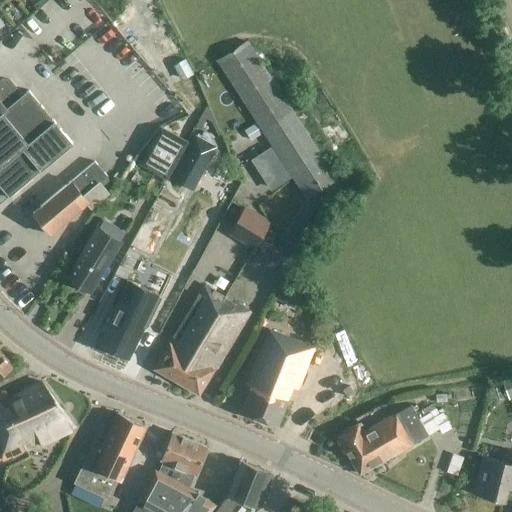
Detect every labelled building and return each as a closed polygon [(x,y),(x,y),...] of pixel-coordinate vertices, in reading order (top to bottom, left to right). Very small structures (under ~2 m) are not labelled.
[(120,38),(139,23),(127,8),(112,20),(104,9),(100,12),(120,38)] [(52,10),(32,22),(42,38),(62,26),(52,10)] [(184,28),(173,33),(189,68),(201,63),(184,28)] [(217,61),(306,199),(336,179),(247,41),(217,61)] [(134,106),(151,93),(125,59),(108,71),(134,106)] [(0,185),(9,196),(72,143),(27,90),(16,100),(2,83),(0,84),(0,185)] [(346,121),(355,116),(343,89),(334,93),(346,121)] [(186,143),(159,128),(139,164),(166,179),(186,143)] [(208,162),(216,148),(195,136),(171,178),(192,190),(202,172),(208,162)] [(117,150),(101,162),(111,176),(127,164),(117,150)] [(69,182),(32,213),(50,234),(87,203),(90,207),(107,193),(98,183),(106,176),(94,162),(70,182),(69,182)] [(152,188),(135,219),(150,227),(167,196),(152,188)] [(246,206),(228,234),(254,250),(272,222),(246,206)] [(97,228),(68,275),(91,289),(120,243),(97,228)] [(257,273),(273,274),(273,259),(257,258),(257,273)] [(166,294),(128,277),(95,348),(134,364),(166,294)] [(287,282),(277,298),(293,309),(303,292),(287,282)] [(154,367),(174,380),(195,346),(224,297),(204,284),(154,367)] [(174,380),(199,395),(249,312),(224,297),(195,346),(174,380)] [(242,412),(257,418),(268,391),(269,391),(290,337),(269,329),(247,383),(253,385),(242,412)] [(278,426),(293,389),(293,388),(298,390),(315,348),(290,337),(269,391),(268,391),(257,418),(278,426)] [(0,376),(12,365),(0,351),(0,376)] [(511,378),(502,382),(506,392),(508,399),(511,398),(511,378)] [(5,391),(0,393),(0,454),(2,459),(75,427),(41,382),(8,397),(5,391)] [(342,393),(347,398),(352,394),(348,389),(342,393)] [(359,474),(428,434),(438,428),(429,412),(418,418),(411,404),(363,432),(358,423),(337,435),(359,474)] [(105,495),(114,476),(120,479),(145,425),(119,412),(104,445),(95,440),(76,481),(77,481),(71,495),(99,508),(105,495)] [(209,511),(215,504),(196,490),(188,487),(194,472),(196,473),(207,445),(174,431),(162,459),(164,460),(159,471),(155,469),(131,511),(209,511)] [(468,448),(463,464),(474,467),(478,451),(468,448)] [(508,489),(511,489),(511,450),(506,449),(502,461),(484,456),(474,493),(505,501),(508,489)] [(254,511),(257,506),(272,472),(241,459),(226,493),(228,493),(213,511),(254,511)]
